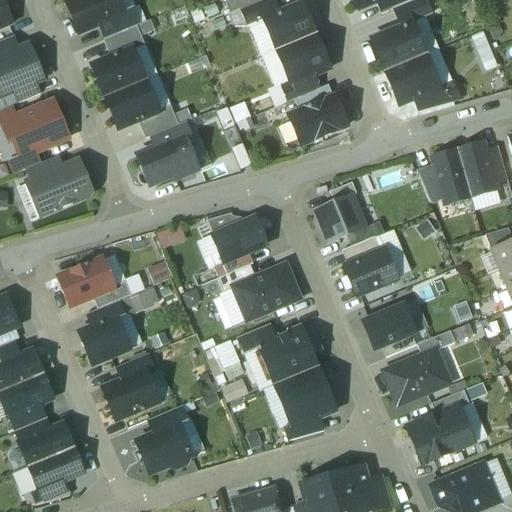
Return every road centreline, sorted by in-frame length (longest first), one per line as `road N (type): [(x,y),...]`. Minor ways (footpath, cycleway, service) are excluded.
road 1 (residential): [(376,431),(274,178)]
road 2 (residential): [(376,431),(129,504),(120,498)]
road 3 (residential): [(120,498),(21,254)]
road 4 (residential): [(123,221),(41,11),(44,0)]
road 5 (residential): [(123,221),(274,178)]
road 6 (residential): [(322,0),(382,143)]
road 7 (residential): [(382,143),(511,103)]
